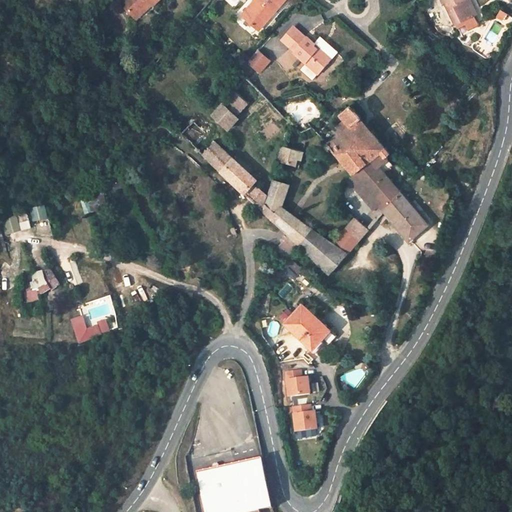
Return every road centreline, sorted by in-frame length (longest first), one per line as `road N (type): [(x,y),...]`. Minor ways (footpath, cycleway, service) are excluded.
road 1 (tertiary): [(314,511),(367,407),(433,315),(495,165),(511,89)]
road 2 (tertiary): [(125,511),(153,474),(207,355),(228,343),(254,362),(280,482),(299,511)]
